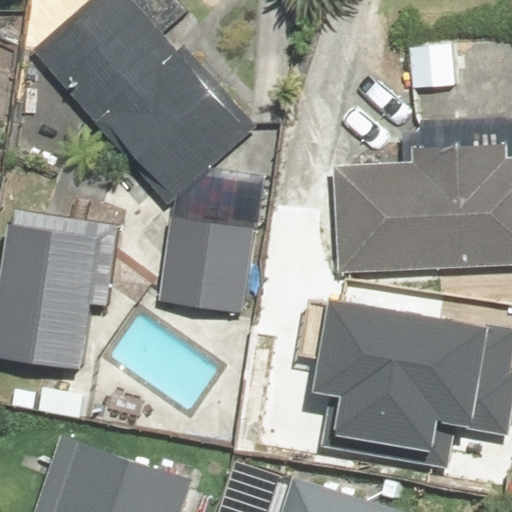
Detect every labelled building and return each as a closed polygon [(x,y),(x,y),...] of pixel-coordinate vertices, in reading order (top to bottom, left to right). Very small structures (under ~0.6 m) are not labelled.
[(127,0),(86,0),(29,52),(167,203),(247,131),(127,0)] [(511,265),(511,158),(504,159),(503,146),(330,149),(333,270),(511,265)] [(21,201),(0,323),(0,340),(81,355),(93,287),(113,290),(125,219),(21,201)] [(177,212),(165,288),(245,301),(256,225),(177,212)] [(359,343),(343,422),(448,443),(456,403),(510,414),(511,403),(511,363),(508,363),(511,343),(511,323),(347,291),(338,340),(359,343)] [(177,511),(188,482),(55,436),(28,511),(177,511)] [(299,460),(281,511),(422,511),(426,501),(299,460)]
